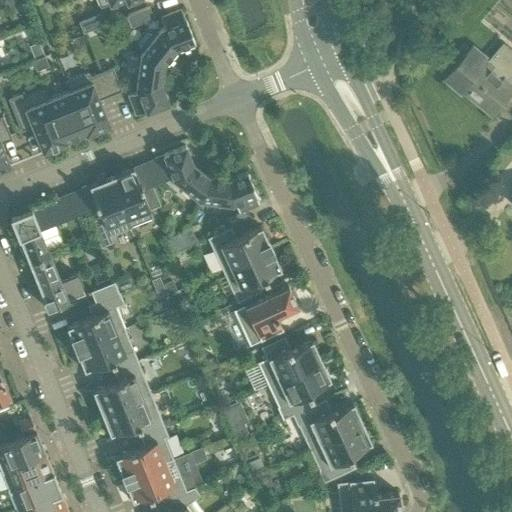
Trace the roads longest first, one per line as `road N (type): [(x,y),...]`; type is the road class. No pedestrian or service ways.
road 1 (residential): [(242,97),(418,484),(415,511)]
road 2 (tertiary): [(511,454),(330,61)]
road 3 (residential): [(0,260),(100,511)]
road 4 (residential): [(0,196),(242,97)]
